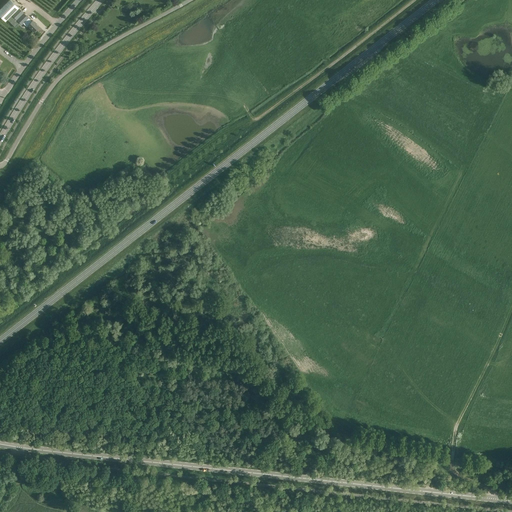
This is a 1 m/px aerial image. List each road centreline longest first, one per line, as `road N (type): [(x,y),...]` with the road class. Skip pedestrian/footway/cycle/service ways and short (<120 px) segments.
road 1 (primary): [(0,341),(436,0)]
road 2 (tertiary): [(511,500),(0,443)]
road 3 (unclassified): [(0,166),(57,79),(190,0)]
road 4 (track): [(416,0),(257,120)]
road 5 (tertiary): [(0,140),(101,0)]
road 6 (unclassified): [(0,102),(79,0)]
